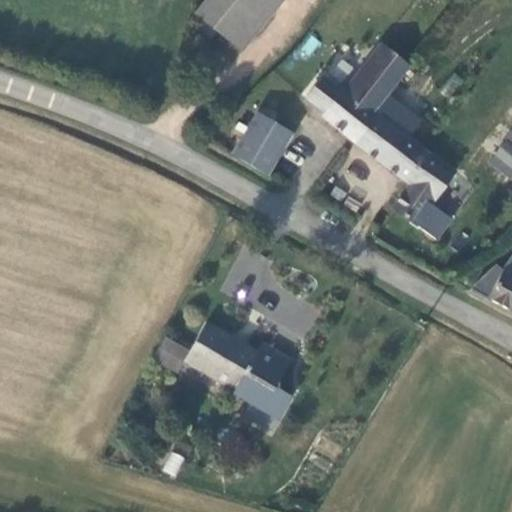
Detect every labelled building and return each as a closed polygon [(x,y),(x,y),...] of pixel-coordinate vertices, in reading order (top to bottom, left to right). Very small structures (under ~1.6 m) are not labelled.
[(203,0),(181,30),(217,57),(260,0),(203,0)] [(399,77),(365,52),(334,98),(328,101),(311,88),(298,106),(315,121),(313,124),(403,190),(384,218),(404,233),(444,179),(367,123),(399,77)] [(257,125),(239,115),(235,122),(224,141),(234,147),(222,168),(230,173),(256,187),(268,166),(279,146),(254,132),(257,125)] [(511,173),(511,162),(496,148),(479,167),(501,186),(511,173)] [(511,261),(508,259),(496,280),(488,277),(461,297),(506,321),(511,315),(511,261)] [(258,363),(208,333),(191,362),(167,348),(152,374),(174,388),(182,373),(234,404),(233,405),(249,415),(252,409),(264,416),(291,370),(263,353),(258,363)] [(170,451),(162,472),(176,477),(184,456),(170,451)]
